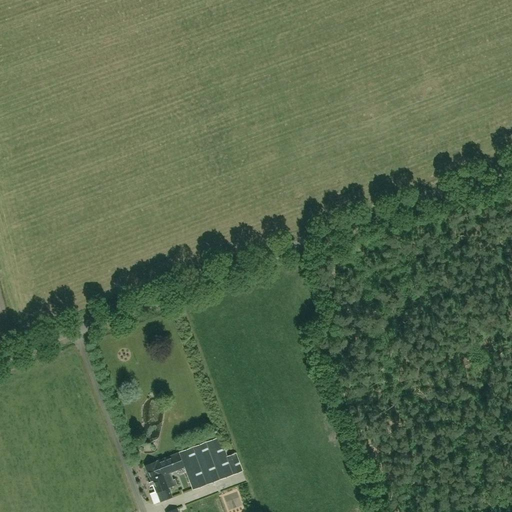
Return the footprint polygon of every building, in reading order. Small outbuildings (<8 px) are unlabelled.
[(179,452),(192,490),(243,471),(236,453),(236,454),(227,456),(220,437),(179,452)] [(177,453),(155,461),(160,475),(162,475),(165,482),(172,479),(170,473),(183,468),(177,453)] [(160,475),(155,461),(144,465),(152,487),(154,487),(155,491),(150,494),(153,504),(159,502),(172,497),(169,488),(177,485),(175,479),(172,480),(172,479),(165,482),(162,475),(160,475)] [(253,493),(259,491),(254,476),(248,478),(253,493)] [(250,491),(246,480),(240,482),(245,493),(250,491)] [(193,498),(197,511),(242,511),(234,485),(193,498)]
